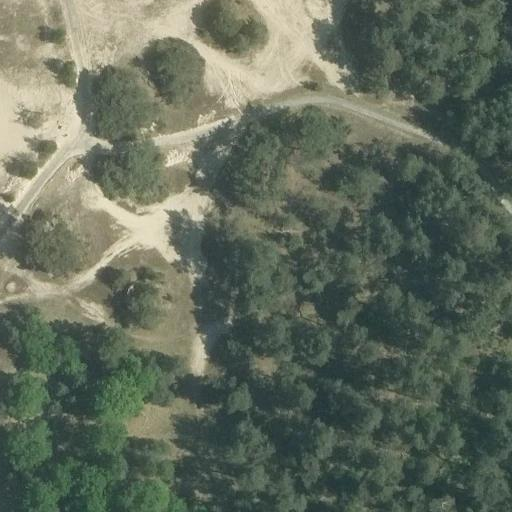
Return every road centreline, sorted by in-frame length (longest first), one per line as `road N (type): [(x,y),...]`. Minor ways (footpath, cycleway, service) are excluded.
road 1 (track): [(223,511),(197,373),(215,188),(242,122),(331,0)]
road 2 (track): [(0,261),(133,331),(204,347),(238,325),(286,324),(511,260)]
road 3 (track): [(0,314),(95,278),(139,229),(215,188)]
road 4 (track): [(70,145),(93,197),(204,271)]
